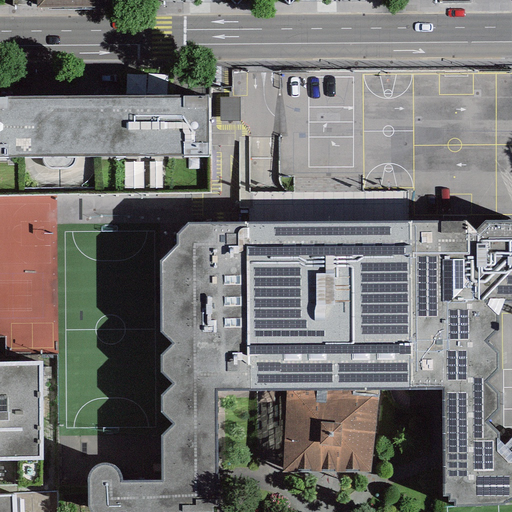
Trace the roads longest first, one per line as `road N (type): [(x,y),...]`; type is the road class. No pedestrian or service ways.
road 1 (secondary): [(511,36),(0,40)]
road 2 (unknown): [(275,124),(279,154),(291,168),(511,189)]
road 3 (unknown): [(275,124),(511,118)]
